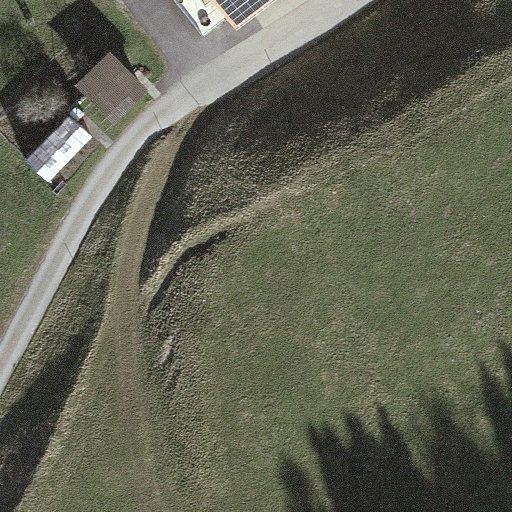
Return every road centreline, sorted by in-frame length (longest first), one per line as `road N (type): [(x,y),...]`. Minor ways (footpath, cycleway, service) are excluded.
road 1 (track): [(151,511),(117,372),(113,269),(153,158),(206,78),(147,0)]
road 2 (track): [(331,0),(206,78),(103,172),(0,364)]
